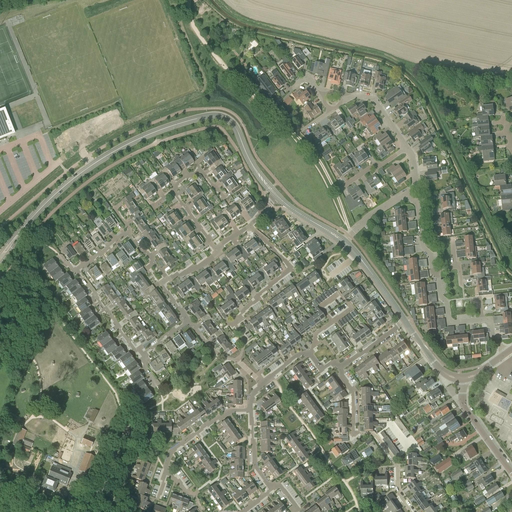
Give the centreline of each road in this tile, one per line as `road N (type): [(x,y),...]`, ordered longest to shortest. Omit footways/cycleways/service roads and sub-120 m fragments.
road 1 (tertiary): [(0,259),(35,215),(98,161),(205,116),(228,118),(276,196)]
road 2 (track): [(351,235),(320,163),(228,71)]
road 3 (residential): [(129,231),(75,269),(140,355)]
road 4 (residential): [(246,341),(232,322),(291,269),(249,226)]
road 5 (residential): [(168,490),(157,486),(166,461),(187,441),(227,412),(252,412)]
road 6 (residential): [(505,354),(490,320),(450,320),(438,271)]
road 7 (residential): [(393,459),(375,434),(353,434),(352,390),(341,368)]
